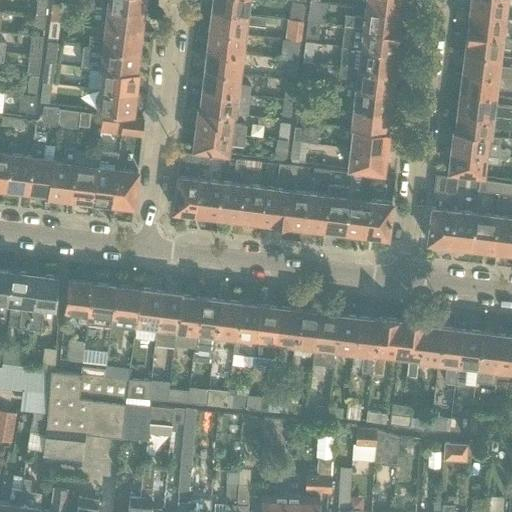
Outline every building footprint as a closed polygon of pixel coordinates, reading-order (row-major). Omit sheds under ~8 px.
[(36,0),(35,15),(45,16),(46,0),(36,0)] [(106,0),(106,8),(143,12),(144,0),(106,0)] [(212,0),(212,11),(248,15),(249,0),(212,0)] [(364,0),(364,9),(400,13),(401,0),(364,0)] [(471,0),(470,12),(506,17),(508,0),(471,0)] [(310,1),(307,21),(319,23),(323,23),(326,3),(319,2),(318,2),(310,1)] [(290,3),(288,20),(294,20),(303,21),(305,5),(290,3)] [(50,4),(49,21),(58,22),(60,6),(50,4)] [(106,8),(103,28),(117,29),(116,32),(129,33),(129,29),(141,30),(143,12),(106,8)] [(345,14),(344,27),(398,34),(400,13),(364,9),(363,16),(345,14)] [(212,11),(209,31),(246,35),(247,26),(247,25),(264,27),(265,17),(248,15),(212,11)] [(470,12),(467,33),(504,37),(506,17),(470,12)] [(35,15),(34,28),(43,29),(45,16),(35,15)] [(294,20),(291,40),(300,41),(303,21),(294,20)] [(58,22),(49,21),(47,38),(56,39),(58,22)] [(307,21),(305,37),(317,39),(319,23),(307,21)] [(342,38),(341,47),(359,50),(395,54),(398,34),(361,29),(344,27),(342,38)] [(103,28),(101,48),(138,53),(141,30),(129,29),(129,33),(116,32),(117,29),(103,28)] [(209,31),(207,51),(243,55),(246,35),(209,31)] [(467,33),(465,51),(502,56),(503,46),(511,47),(511,38),(504,37),(467,33)] [(30,35),(28,50),(40,51),(42,36),(30,35)] [(282,39),(280,58),(288,59),(296,60),(298,60),(300,41),(285,39),(282,39)] [(47,41),(44,62),(55,63),(57,42),(47,41)] [(305,42),(303,57),(312,58),(314,43),(305,42)] [(81,67),(98,69),(137,74),(137,73),(135,73),(138,53),(101,48),(83,46),(81,67)] [(340,55),(339,67),(393,73),(395,54),(359,50),(341,47),(340,55)] [(207,51),(204,70),(241,75),(243,55),(207,51)] [(465,51),(462,72),(511,77),(511,65),(501,64),(502,56),(465,51)] [(28,55),(25,74),(28,74),(38,76),(40,57),(29,55),(28,55)] [(288,63),(286,75),(296,77),(298,60),(296,60),(288,59),(288,63)] [(44,62),(42,82),(51,83),(52,83),(54,64),(44,62)] [(301,62),(298,81),(310,83),(313,63),(312,63),(301,62)] [(355,81),(354,88),(391,93),(393,73),(339,67),(337,78),(355,81)] [(137,74),(98,69),(98,70),(100,70),(98,88),(109,90),(109,93),(122,94),(122,90),(135,92),(137,74)] [(204,70),(202,90),(250,96),(251,85),(240,83),(241,75),(204,70)] [(511,77),(462,72),(460,92),(497,97),(498,88),(511,89),(511,77)] [(28,74),(26,93),(36,95),(38,76),(28,74)] [(42,82),(39,102),(49,103),(51,83),(42,82)] [(285,83),(283,100),(293,101),(295,84),(285,83)] [(299,85),(297,102),(307,103),(309,86),(299,85)] [(109,90),(98,88),(95,109),(132,114),(135,92),(122,90),(122,94),(109,93),(109,90)] [(354,88),(352,109),(388,113),(391,93),(354,88)] [(198,109),(236,114),(247,115),(250,96),(202,90),(199,109),(198,109)] [(460,92),(457,112),(510,119),(511,107),(496,105),(497,97),(460,92)] [(20,93),(18,110),(34,112),(36,95),(26,93),(20,93)] [(283,100),(281,115),(291,116),(293,101),(283,100)] [(297,102),(295,117),(305,118),(307,103),(297,102)] [(43,107),(41,119),(57,121),(58,109),(43,107)] [(198,109),(195,129),(244,135),(246,124),(233,123),(234,115),(236,116),(236,114),(198,109)] [(352,109),(349,127),(388,132),(388,131),(386,131),(388,113),(352,109)] [(66,110),(64,126),(66,127),(78,128),(78,127),(78,126),(80,111),(68,110),(66,110)] [(80,111),(78,126),(88,127),(90,113),(80,111)] [(453,131),(453,132),(492,136),(493,128),(509,130),(510,119),(457,112),(455,131),(453,131)] [(102,114),(100,127),(117,129),(119,116),(102,114)] [(120,133),(141,136),(143,119),(122,116),(120,133)] [(1,117),(0,125),(13,127),(14,120),(14,118),(1,117)] [(13,127),(13,129),(23,130),(24,121),(14,120),(13,127)] [(280,122),(278,138),(287,139),(289,123),(281,122),(280,122)] [(291,140),(306,142),(316,143),(318,130),(293,127),(291,140)] [(351,130),(349,147),(385,152),(388,132),(349,127),(349,130),(351,130)] [(244,135),(195,129),(193,149),(230,154),(231,144),(243,145),(244,135)] [(453,132),(450,152),(488,156),(507,159),(509,149),(498,148),(499,137),(492,136),(453,132)] [(276,138),(273,158),(282,159),(284,157),(287,139),(278,138),(276,138)] [(306,142),(291,140),(289,160),(304,162),(306,142)] [(31,158),(27,191),(47,194),(47,196),(48,196),(52,160),(54,146),(33,143),(32,144),(31,156),(31,158)] [(52,160),(48,196),(69,199),(73,163),(75,150),(75,148),(64,147),(62,161),(52,160)] [(385,152),(349,147),(346,168),(383,172),(385,152)] [(112,204),(116,168),(118,152),(97,149),(95,166),(91,201),(92,201),(94,204),(99,204),(102,202),(112,204)] [(0,188),(5,189),(10,153),(0,151),(0,188)] [(179,152),(178,164),(199,167),(201,154),(179,152)] [(488,156),(450,152),(448,172),(485,176),(488,156)] [(10,153),(5,189),(27,191),(31,158),(31,156),(21,155),(10,153)] [(201,154),(199,167),(208,168),(209,156),(201,154)] [(234,159),(233,171),(242,172),(244,160),(234,159)] [(248,160),(246,170),(259,172),(260,162),(248,160)] [(69,199),(91,201),(95,166),(73,163),(69,199)] [(278,164),(276,181),(284,182),(286,165),(278,164)] [(283,188),(279,224),(301,227),(305,191),(293,190),(296,166),(286,165),(284,182),(283,188)] [(116,168),(112,204),(121,205),(123,207),(127,208),(130,206),(132,206),(137,171),(116,168)] [(313,168),(312,177),(328,180),(329,170),(313,168)] [(349,186),(349,190),(358,191),(360,174),(351,173),(349,186)] [(435,174),(432,191),(454,194),(457,177),(435,174)] [(172,211),(194,214),(198,178),(176,175),(172,211)] [(372,175),(371,185),(383,186),(384,177),(372,175)] [(194,214),(216,217),(220,181),(198,178),(194,214)] [(478,179),(477,190),(498,193),(500,182),(483,180),(478,179)] [(216,217),(237,219),(241,183),(220,181),(216,217)] [(511,183),(500,182),(498,193),(511,194),(511,183)] [(237,219),(259,222),(263,186),(241,183),(237,219)] [(327,194),(322,230),(344,232),(348,196),(349,190),(349,186),(336,185),(328,184),(327,194)] [(259,222),(279,224),(283,188),(263,186),(259,222)] [(301,227),(322,230),(327,194),(305,191),(301,227)] [(344,232),(365,235),(369,199),(348,196),(344,232)] [(369,199),(365,235),(387,238),(391,202),(369,199)] [(426,242),(448,245),(452,209),(431,207),(426,242)] [(448,245),(469,248),(473,212),(452,209),(448,245)] [(469,248),(491,250),(496,214),(473,212),(469,248)] [(491,250),(511,253),(511,248),(511,216),(496,214),(491,250)] [(0,270),(0,321),(5,322),(6,313),(7,305),(8,292),(11,272),(0,270)] [(8,292),(7,305),(10,305),(10,308),(9,311),(19,312),(19,313),(18,327),(30,329),(32,313),(37,275),(27,274),(26,271),(20,271),(17,273),(15,272),(11,272),(8,292)] [(37,275),(30,329),(40,330),(43,309),(54,310),(56,299),(57,278),(53,277),(52,275),(46,274),(44,276),(37,275)] [(75,323),(85,325),(91,282),(67,279),(64,298),(63,310),(76,311),(75,323)] [(110,328),(111,316),(115,285),(91,282),(85,325),(110,328)] [(134,325),(135,325),(140,288),(115,285),(111,316),(136,319),(135,322),(134,322),(134,325)] [(135,325),(156,327),(160,290),(140,288),(135,325)] [(173,347),(174,346),(181,295),(180,294),(180,293),(160,290),(156,327),(154,345),(173,347)] [(174,346),(194,348),(200,297),(181,295),(174,346)] [(212,350),(214,336),(218,299),(200,297),(194,348),(212,350)] [(214,336),(233,339),(238,302),(218,299),(214,336)] [(231,353),(230,364),(250,367),(251,356),(258,304),(238,302),(233,339),(231,353)] [(272,358),(274,344),(278,307),(258,304),(251,356),(272,358)] [(274,344),(294,346),(299,309),(278,307),(274,344)] [(294,346),(314,349),(319,311),(299,309),(294,346)] [(333,366),(334,351),(339,314),(319,311),(314,349),(312,364),(333,366)] [(334,351),(354,353),(358,316),(339,314),(334,351)] [(360,372),(370,373),(377,319),(358,316),(354,353),(362,354),(360,372)] [(377,319),(370,373),(382,374),(384,355),(385,355),(393,356),(398,319),(377,317),(377,319)] [(399,340),(397,356),(408,358),(406,375),(415,376),(417,361),(418,361),(423,324),(422,324),(422,322),(401,320),(399,340)] [(418,361),(438,363),(442,327),(423,324),(418,361)] [(444,382),(455,384),(462,329),(442,327),(438,363),(446,364),(444,382)] [(462,329),(455,384),(464,385),(466,367),(477,368),(481,332),(462,329)] [(496,384),(497,371),(502,334),(481,332),(477,368),(475,382),(496,384)] [(497,371),(511,372),(511,335),(502,334),(497,371)] [(65,359),(65,360),(80,362),(81,361),(82,348),(82,342),(67,340),(65,359)] [(43,348),(41,368),(48,369),(49,369),(54,370),(55,349),(43,348)] [(11,365),(25,366),(26,357),(12,356),(11,365)] [(0,366),(0,386),(48,392),(49,369),(48,369),(41,368),(25,366),(11,365),(2,364),(1,364),(1,367),(0,366)] [(105,368),(104,376),(128,378),(129,367),(105,364),(105,368)] [(104,376),(105,368),(81,365),(80,373),(104,376)] [(46,413),(45,428),(84,431),(84,433),(122,437),(122,436),(122,435),(125,403),(125,397),(128,378),(104,376),(80,373),(54,370),(49,369),(48,392),(46,413)] [(128,378),(125,397),(149,398),(150,385),(151,380),(128,378)] [(150,385),(149,398),(167,400),(168,388),(169,382),(151,380),(150,385)] [(188,390),(187,402),(206,404),(207,392),(208,388),(189,386),(188,390)] [(168,388),(167,400),(187,402),(188,390),(168,388)] [(206,404),(226,406),(228,393),(228,391),(208,388),(206,404)] [(228,393),(226,406),(245,408),(246,396),(247,395),(228,393)] [(245,408),(245,409),(262,410),(266,411),(267,399),(267,398),(267,397),(247,394),(247,395),(246,396),(245,408)] [(267,399),(266,411),(285,413),(287,402),(287,400),(267,398),(267,399)] [(287,402),(285,413),(300,415),(301,404),(287,402)] [(122,435),(122,436),(147,439),(149,423),(151,406),(147,406),(125,403),(122,435)] [(346,420),(359,421),(361,404),(348,403),(346,420)] [(392,403),(390,423),(408,425),(411,405),(392,403)] [(151,406),(149,423),(172,425),(172,422),(173,408),(151,406)] [(313,406),(313,415),(327,416),(328,406),(313,406)] [(328,406),(327,416),(342,417),(343,407),(328,406)] [(173,408),(172,422),(183,423),(177,492),(179,492),(178,501),(188,501),(189,480),(195,410),(184,409),(173,408)] [(470,418),(468,432),(489,435),(490,425),(492,413),(471,410),(470,418)] [(32,411),(29,431),(45,434),(45,428),(46,413),(32,411)] [(365,421),(365,422),(385,424),(386,414),(385,414),(366,411),(365,421)] [(431,415),(430,429),(448,431),(448,430),(450,417),(431,415)] [(263,417),(262,453),(283,454),(285,419),(263,417)] [(451,419),(449,434),(467,437),(469,421),(451,419)] [(490,425),(489,435),(507,437),(509,427),(490,425)] [(352,443),(351,460),(374,460),(374,445),(375,428),(356,427),(355,443),(352,443)] [(45,434),(43,456),(45,456),(81,459),(84,433),(84,431),(45,428),(45,434)] [(400,437),(399,446),(411,447),(412,438),(400,437)] [(443,442),(443,459),(466,461),(467,443),(443,442)] [(139,500),(138,511),(150,511),(155,464),(142,463),(139,500)] [(340,466),(338,509),(349,509),(350,493),(351,476),(352,467),(340,466)] [(262,469),(262,477),(272,478),(273,469),(262,469)] [(305,474),(304,491),(330,492),(331,475),(305,474)] [(14,475),(12,488),(21,489),(23,478),(23,476),(21,476),(14,475)] [(19,506),(18,511),(39,511),(40,509),(41,492),(29,490),(31,479),(23,478),(21,489),(21,490),(19,506)] [(236,511),(237,505),(238,490),(238,484),(226,483),(226,490),(225,509),(214,509),(214,511),(236,511)] [(237,505),(236,511),(248,511),(248,505),(247,504),(247,490),(248,484),(238,484),(238,490),(237,505)] [(43,511),(70,511),(65,511),(67,495),(68,489),(54,487),(52,487),(49,509),(44,508),(43,511)] [(0,503),(0,511),(18,511),(19,506),(21,490),(21,489),(12,488),(11,488),(9,504),(0,503)] [(260,511),(285,511),(286,495),(262,493),(260,511)] [(286,495),(285,511),(319,511),(321,496),(286,495)] [(486,511),(487,496),(471,495),(470,511),(486,511)] [(76,511),(97,511),(99,499),(88,497),(78,496),(78,497),(76,511)] [(487,496),(486,511),(501,511),(502,497),(487,496)] [(189,501),(188,511),(210,511),(212,499),(190,497),(189,501)] [(138,511),(139,500),(129,499),(128,511),(138,511)] [(188,511),(189,501),(188,501),(178,501),(178,500),(177,511),(166,511),(165,511),(188,511)] [(432,500),(431,511),(441,511),(442,504),(442,500),(432,500)]
